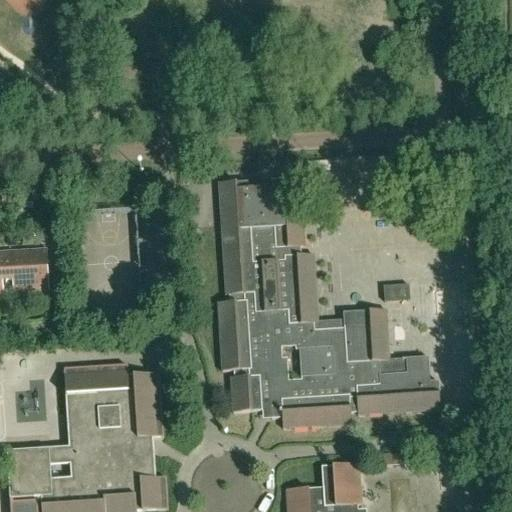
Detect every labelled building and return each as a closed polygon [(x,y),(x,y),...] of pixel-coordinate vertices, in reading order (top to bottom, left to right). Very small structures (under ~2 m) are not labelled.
[(429,359),(390,362),(387,313),(343,316),(344,324),(319,325),(314,258),(298,259),(298,250),(305,250),(301,181),(271,183),(271,188),(249,189),(249,185),(219,186),(221,222),(224,221),(225,230),(222,230),(226,299),(229,298),(230,305),(218,305),(222,374),(234,373),(234,380),(231,380),(233,415),(271,413),(272,421),(283,421),(283,432),(352,427),(351,416),(358,415),(358,418),(440,413),(439,384),(430,384),(429,359)] [(0,294),(48,292),(46,251),(0,253),(0,294)] [(409,303),(409,302),(408,287),(383,288),(384,304),(409,303)] [(168,511),(166,480),(156,481),(153,440),(164,439),(159,376),(128,378),(128,368),(64,371),(71,480),(52,481),(50,451),(7,453),(10,511),(168,511)] [(358,511),(358,508),(361,508),(358,467),(321,469),(323,490),(287,492),(288,511),(358,511)]
